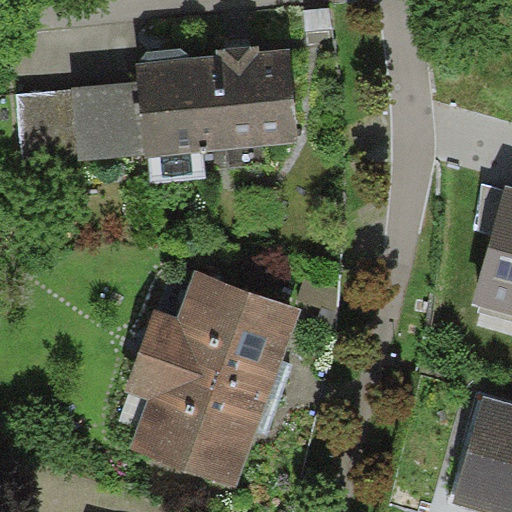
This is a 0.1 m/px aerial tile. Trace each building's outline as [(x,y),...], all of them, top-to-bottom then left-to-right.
[(214,55),(223,149),(299,141),(289,48),(261,51),(260,43),(237,45),(213,48),(214,55)] [(141,58),(142,62),(166,60),(189,58),(188,52),(181,47),(145,52),(141,58)] [(223,149),(214,55),(189,58),(166,60),(142,62),(136,63),(138,81),(145,154),(145,157),(223,149)] [(145,154),(138,81),(72,88),(81,161),(145,154)] [(81,161),(72,88),(14,94),(23,168),(81,161)] [(491,233),(504,190),(482,184),(475,229),(491,233)] [(511,186),(505,185),(504,190),(491,233),(471,300),(511,312),(511,186)] [(155,309),(138,354),(267,402),(277,377),(302,311),(195,271),(177,317),(155,309)] [(267,402),(138,354),(124,391),(151,401),(132,452),(234,490),(259,422),(267,402)] [(511,511),(511,407),(486,400),(454,507),(470,511),(511,511)]
